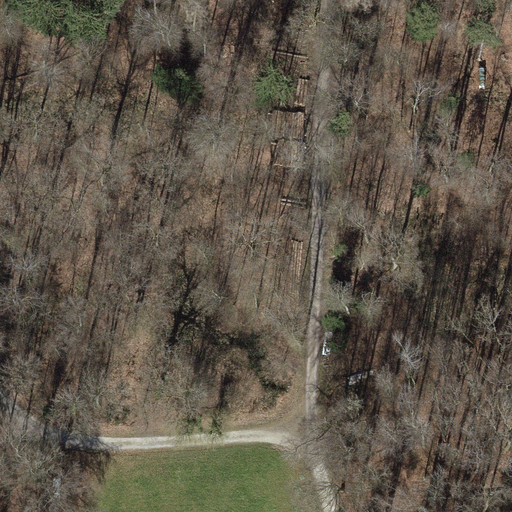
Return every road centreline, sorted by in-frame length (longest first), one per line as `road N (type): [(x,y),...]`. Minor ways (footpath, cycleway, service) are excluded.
road 1 (track): [(335,511),(312,438),(319,0)]
road 2 (track): [(0,396),(39,430),(102,445),(312,438)]
